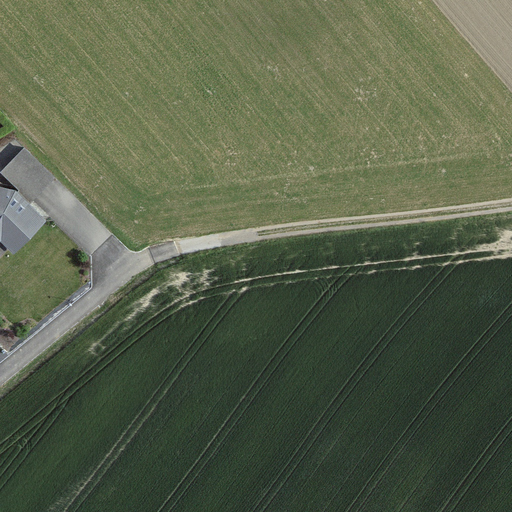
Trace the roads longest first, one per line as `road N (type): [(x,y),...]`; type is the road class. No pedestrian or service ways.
road 1 (track): [(116,269),(210,240),(511,204)]
road 2 (residential): [(0,371),(116,269)]
